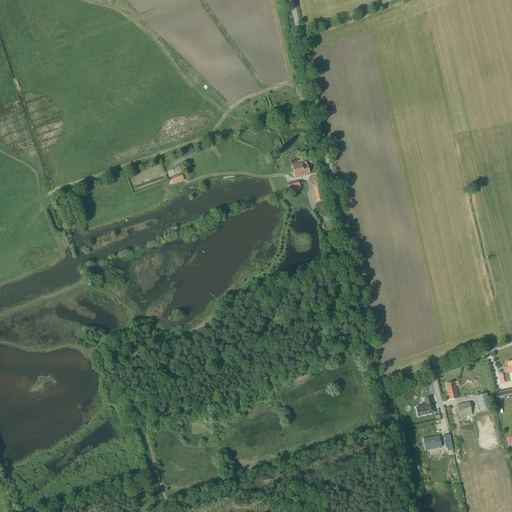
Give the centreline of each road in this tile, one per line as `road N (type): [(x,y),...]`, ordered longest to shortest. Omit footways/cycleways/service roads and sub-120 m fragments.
road 1 (unclassified): [(382,383),(293,0)]
road 2 (unclassified): [(382,383),(511,336)]
road 3 (unclassified): [(412,511),(382,383)]
